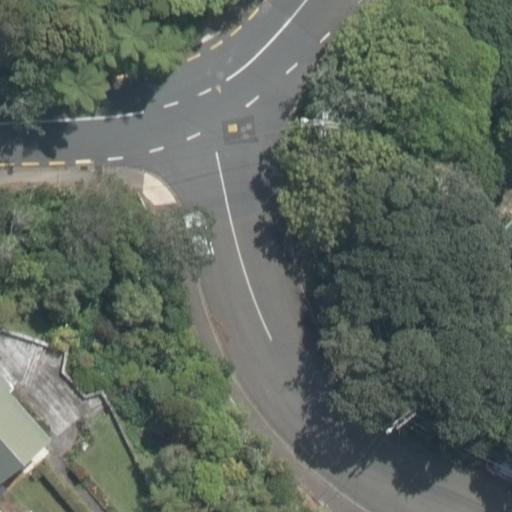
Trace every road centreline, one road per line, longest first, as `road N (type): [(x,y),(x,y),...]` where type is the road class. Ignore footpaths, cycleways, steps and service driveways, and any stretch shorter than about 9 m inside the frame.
road 1 (residential): [(197,99),(260,316),(292,378),(452,511)]
road 2 (residential): [(197,99),(0,131)]
road 3 (residential): [(305,0),(250,62),(197,99)]
